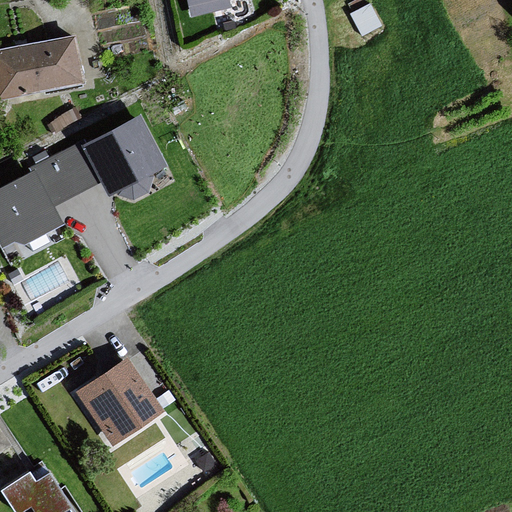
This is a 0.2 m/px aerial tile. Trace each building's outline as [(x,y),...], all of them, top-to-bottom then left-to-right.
[(187,0),(191,18),(235,4),(234,0),(187,0)] [(0,98),(84,84),(77,38),(0,51),(0,98)] [(143,120),(88,148),(113,196),(136,200),(150,193),(157,171),(167,166),(143,120)] [(80,143),(37,163),(56,202),(99,182),(80,143)] [(33,169),(0,186),(0,242),(15,239),(23,241),(61,221),(33,169)] [(129,361),(76,395),(102,436),(106,434),(115,448),(166,418),(129,361)] [(0,451),(11,444),(0,427),(0,451)] [(29,470),(1,488),(15,511),(18,511),(30,505),(34,511),(74,511),(49,473),(36,482),(29,470)]
